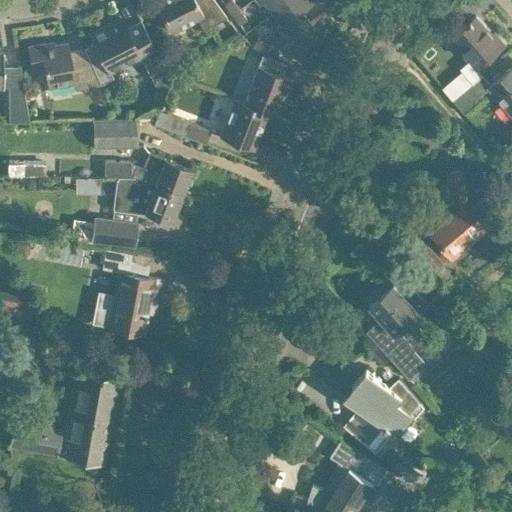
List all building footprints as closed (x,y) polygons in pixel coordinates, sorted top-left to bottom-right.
[(154,0),(170,30),(196,16),(203,28),(226,16),(214,0),(154,0)] [(227,0),(224,3),(232,13),(239,8),(233,0),(227,0)] [(257,0),(260,3),(264,0),(272,11),(287,0),(257,0)] [(280,23),(276,26),(281,33),(306,15),(301,9),(313,0),(287,0),(272,11),(280,23)] [(239,23),(246,18),(239,8),(232,13),(239,23)] [(325,10),(310,21),(306,15),(281,33),(287,40),(291,37),(300,49),(335,23),(325,10)] [(502,45),(476,15),(455,33),(450,37),(476,68),(487,58),(502,45)] [(94,42),(84,47),(92,65),(100,81),(111,76),(108,70),(111,69),(113,68),(135,56),(139,54),(149,74),(156,70),(165,66),(164,65),(150,38),(141,20),(127,27),(122,18),(108,25),(107,24),(89,33),(94,42)] [(252,45),(263,51),(268,43),(256,37),(252,45)] [(45,42),(27,45),(31,68),(44,65),(47,85),(74,81),(75,88),(101,84),(100,81),(92,65),(84,47),(69,50),(68,41),(46,45),(45,42)] [(274,57),(278,49),(268,43),(263,51),(274,57)] [(243,101),(267,110),(267,111),(275,114),(290,76),(257,64),(243,100),(243,101)] [(511,65),(490,84),(511,111),(511,65)] [(454,97),(474,82),(467,73),(447,88),(454,97)] [(464,112),(483,97),(472,84),(453,99),(464,112)] [(21,85),(8,85),(8,115),(8,120),(27,119),(21,85)] [(253,146),(267,111),(267,110),(243,101),(243,100),(234,96),(220,133),(253,146)] [(211,128),(166,111),(163,117),(156,114),(153,122),(205,142),(211,128)] [(93,146),(136,144),(135,116),(92,117),(93,146)] [(191,167),(149,150),(143,165),(136,162),(131,175),(135,175),(154,182),(181,193),(191,167)] [(18,156),(8,156),(8,173),(45,173),(46,160),(18,160),(18,156)] [(423,253),(421,255),(427,262),(433,269),(442,261),(484,225),(487,223),(467,200),(466,201),(465,188),(462,168),(448,170),(454,212),(433,229),(436,233),(427,241),(431,246),(423,253)] [(78,173),(77,188),(103,189),(104,174),(78,173)] [(144,209),(171,219),(181,193),(154,182),(135,175),(131,175),(117,174),(117,177),(116,177),(112,208),(143,212),(144,209)] [(511,235),(511,210),(500,222),(511,235)] [(92,214),(89,239),(134,244),(138,220),(92,214)] [(105,246),(101,266),(116,269),(119,249),(105,246)] [(109,321),(109,324),(143,331),(149,297),(156,299),(160,277),(119,269),(115,292),(97,288),(90,321),(104,323),(105,320),(109,321)] [(452,274),(437,288),(440,291),(441,291),(449,300),(464,287),(452,274)] [(382,315),(367,329),(410,377),(426,363),(413,349),(412,350),(399,335),(409,325),(407,323),(420,311),(429,303),(422,295),(409,280),(401,287),(395,281),(371,303),(382,315)] [(440,291),(430,300),(452,323),(461,314),(449,301),(449,300),(441,291),(440,291)] [(0,310),(9,313),(8,319),(29,323),(33,303),(0,296),(0,310)] [(473,327),(476,330),(475,330),(487,344),(498,335),(483,318),(473,327)] [(466,338),(479,352),(487,344),(475,330),(466,338)] [(359,405),(344,424),(375,450),(391,431),(398,437),(415,416),(425,405),(399,375),(389,385),(367,366),(345,393),(359,405)] [(102,461),(118,374),(80,367),(68,434),(38,429),(39,425),(13,420),(9,444),(102,461)] [(313,483),(307,500),(325,507),(328,502),(342,511),(341,511),(353,511),(363,497),(364,496),(388,511),(407,480),(393,471),(390,468),(373,458),(341,438),(331,455),(342,462),(326,487),(313,483)] [(400,459),(393,471),(407,480),(418,486),(425,475),(400,459)]
